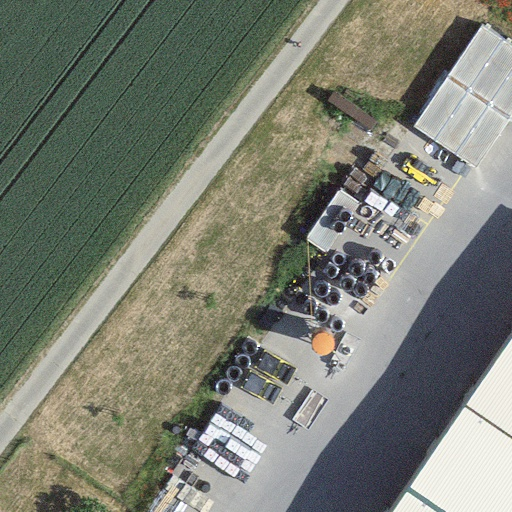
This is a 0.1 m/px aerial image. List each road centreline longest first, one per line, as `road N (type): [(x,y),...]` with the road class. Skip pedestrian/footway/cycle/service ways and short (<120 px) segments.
road 1 (track): [(0,449),(345,0)]
road 2 (unknown): [(511,150),(499,154),(231,511)]
